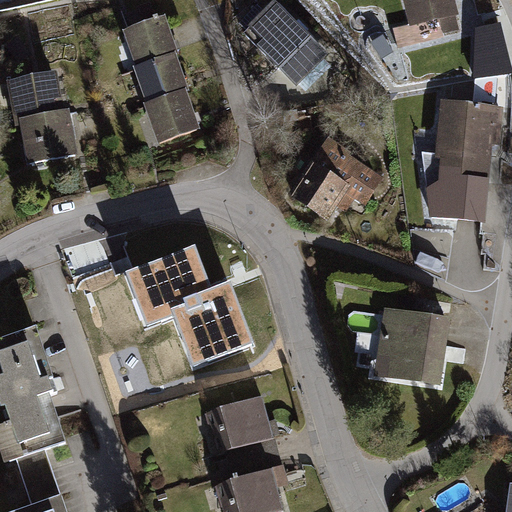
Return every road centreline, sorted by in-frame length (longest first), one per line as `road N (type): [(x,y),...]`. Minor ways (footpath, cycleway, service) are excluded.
road 1 (residential): [(350,500),(331,458),(285,256),(230,203),(123,213),(40,237),(0,260)]
road 2 (residential): [(350,500),(412,476),(483,410),(511,269)]
